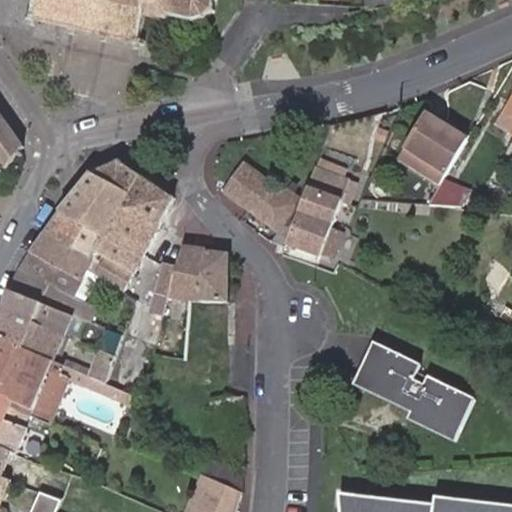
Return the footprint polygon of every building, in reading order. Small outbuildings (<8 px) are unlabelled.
[(35,0),(32,15),(29,14),(28,18),(32,19),(31,24),(36,25),(37,20),(71,28),(70,33),(76,34),(78,29),(103,35),(102,41),(107,42),(109,36),(134,43),(132,48),(138,49),(139,44),(145,46),(146,39),(141,38),(146,17),(151,17),(153,13),(167,17),(167,21),(171,22),(173,18),(189,21),(188,25),(192,25),(193,22),(204,21),(206,24),(210,22),(209,18),(215,13),(219,15),(220,11),(217,9),(219,4),(223,3),(222,0),(35,0)] [(511,98),(503,113),(511,118),(511,98)] [(0,143),(12,156),(17,153),(26,146),(0,109),(0,143)] [(446,177),(467,144),(425,117),(404,150),(446,177)] [(388,131),(378,127),(373,139),(384,143),(388,131)] [(404,150),(396,162),(438,190),(446,177),(404,150)] [(94,176),(65,214),(116,243),(102,267),(95,279),(92,287),(121,300),(152,240),(176,197),(121,164),(94,176)] [(280,233),(276,240),(286,245),(288,239),(303,203),(281,187),(279,190),(249,169),(228,194),(280,233)] [(315,173),(308,189),(341,203),(348,206),(356,183),(315,173)] [(308,189),(303,203),(288,239),(323,251),(324,249),(333,226),(341,203),(308,189)] [(422,215),(445,217),(454,203),(437,191),(422,215)] [(116,243),(65,214),(48,236),(97,259),(92,267),(97,269),(99,265),(102,267),(116,243)] [(345,231),(333,226),(324,249),(337,254),(345,231)] [(48,236),(35,255),(88,276),(92,267),(97,259),(48,236)] [(148,311),(164,317),(169,298),(192,302),(188,343),(200,302),(201,302),(202,250),(185,247),(178,268),(164,264),(148,311)] [(229,254),(202,250),(201,302),(229,303),(229,254)] [(86,303),(92,287),(88,283),(86,288),(82,287),(88,276),(35,255),(23,270),(14,294),(75,318),(76,318),(87,322),(94,326),(101,309),(86,303)] [(14,294),(4,316),(67,338),(78,341),(83,330),(84,330),(87,322),(76,318),(75,318),(14,294)] [(228,377),(229,303),(201,302),(200,302),(188,343),(186,360),(204,362),(204,377),(228,377)] [(0,326),(0,337),(57,361),(59,356),(67,338),(4,316),(0,326)] [(101,352),(115,358),(123,336),(109,331),(101,352)] [(0,337),(0,393),(39,408),(36,413),(52,419),(70,375),(131,401),(135,391),(106,380),(96,376),(89,373),(57,361),(0,337)] [(363,388),(374,393),(400,353),(384,345),(363,388)] [(106,380),(115,358),(98,351),(91,368),(89,373),(96,376),(106,380)] [(418,421),(434,429),(463,383),(400,353),(374,393),(421,414),(418,421)] [(59,356),(57,361),(89,373),(91,368),(59,356)] [(155,363),(152,383),(179,386),(182,366),(155,363)] [(463,383),(434,429),(465,443),(488,395),(463,383)] [(0,393),(0,447),(18,455),(25,458),(34,462),(36,456),(20,450),(29,427),(9,419),(14,404),(36,413),(39,408),(0,393)] [(212,419),(243,420),(243,400),(227,399),(227,402),(212,402),(212,419)] [(18,455),(0,447),(0,478),(9,482),(14,484),(25,458),(18,455)] [(201,505),(197,511),(237,511),(243,492),(205,477),(194,502),(201,505)] [(0,502),(9,482),(0,478),(0,502)] [(61,511),(65,505),(38,494),(29,511),(61,511)] [(511,511),(511,503),(432,496),(431,504),(336,494),(338,511),(511,511)]
